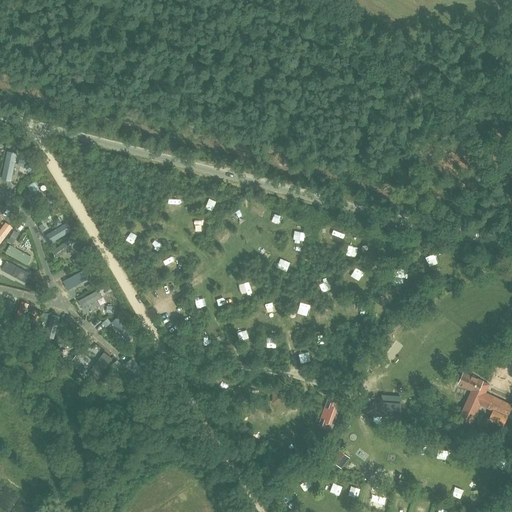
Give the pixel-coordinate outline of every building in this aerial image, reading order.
[(17,153),(8,151),(3,178),(12,180),(17,153)] [(47,201),(34,181),(27,185),(40,206),(47,201)] [(64,229),(49,218),(44,225),(60,236),(64,229)] [(0,242),(11,228),(6,223),(0,230),(0,242)] [(72,247),(67,240),(51,252),(57,259),(72,247)] [(32,256),(10,244),(5,253),(27,265),(32,256)] [(102,298),(98,290),(77,300),(81,308),(102,298)] [(14,303),(6,300),(0,317),(0,321),(7,324),(14,303)] [(38,316),(31,313),(23,334),(30,337),(38,316)] [(60,317),(52,315),(46,336),(54,338),(60,317)] [(134,335),(119,316),(111,322),(126,341),(134,335)] [(106,365),(104,355),(81,358),(83,368),(106,365)] [(137,362),(131,356),(119,370),(125,376),(137,362)] [(503,426),(508,415),(503,412),(508,403),(485,393),(489,384),(482,381),(483,381),(465,373),(460,384),(473,390),(459,418),(471,423),(480,404),(493,410),(489,419),(503,426)] [(397,412),(397,394),(378,393),(378,412),(397,412)] [(337,402),(328,399),(318,425),(327,428),(337,402)] [(349,451),(340,462),(345,466),(354,455),(349,451)]
